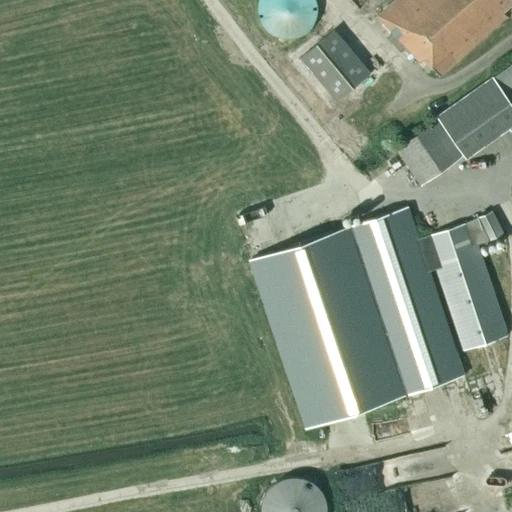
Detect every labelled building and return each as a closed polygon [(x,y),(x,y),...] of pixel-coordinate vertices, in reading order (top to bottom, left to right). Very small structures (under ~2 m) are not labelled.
[(317,13),(317,10),(317,7),(316,4),(316,2),(314,0),(258,0),(258,2),(258,5),(257,7),(257,10),(257,13),(258,16),(259,19),(259,21),(261,24),(262,27),(264,29),(266,31),(269,34),(271,35),(274,37),(276,38),(279,39),(282,39),(286,40),(290,40),(293,39),(296,38),(298,38),(300,37),(303,35),(305,34),(308,31),(310,29),(312,27),(313,24),(315,21),(316,18),(316,15),(317,13)] [(511,0),(396,0),(378,16),(394,34),(388,40),(401,53),(406,48),(420,63),(424,60),(439,77),(506,18),(502,13),(511,4),(511,0)] [(370,74),(333,30),(299,59),(336,103),(370,74)] [(511,122),(511,105),(508,101),(511,98),(511,63),(492,78),(492,77),(436,117),(464,157),(511,122)] [(395,149),(420,185),(461,157),(436,121),(395,149)] [(477,246),(502,235),(490,211),(419,238),(407,206),(250,259),(306,428),(464,376),(429,272),(435,270),(463,352),(506,336),(477,246)] [(326,511),(326,510),(326,506),(326,503),(325,500),(323,496),(322,493),(321,491),(319,489),(316,486),(314,484),(312,483),(310,481),(306,479),(303,479),(299,477),(294,477),(292,477),(289,477),(285,478),(282,479),(280,480),(277,481),(275,483),(272,485),(270,487),(267,490),(265,492),(264,495),(262,499),(261,502),(261,505),(260,508),(260,511),(326,511)]
